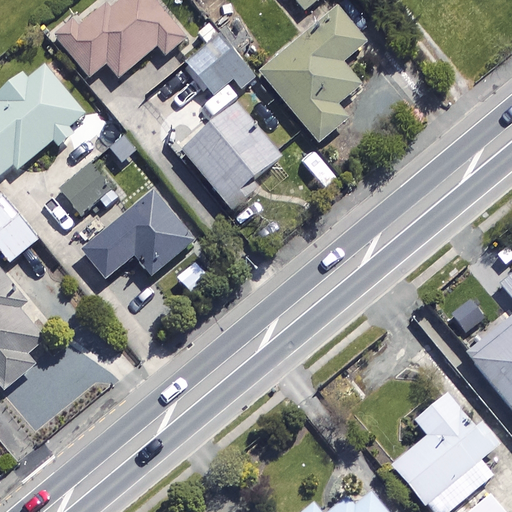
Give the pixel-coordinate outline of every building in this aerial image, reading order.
[(188,45),(153,0),(125,0),(64,48),(91,83),(110,69),(120,83),(159,53),(166,62),(188,45)] [(323,0),(295,0),(309,14),(323,0)] [(362,9),(355,0),(332,0),(347,20),(362,9)] [(368,50),(340,13),(261,76),(318,147),(349,122),(340,111),(363,92),(345,68),(368,50)] [(256,82),(226,43),(191,69),(214,101),(237,84),(243,92),(256,82)] [(86,119),(42,67),(0,102),(0,104),(3,108),(0,111),(0,187),(2,189),(86,119)] [(284,165),(242,113),(187,159),(230,210),(284,165)] [(111,196),(93,172),(63,194),(81,218),(111,196)] [(196,247),(154,198),(85,257),(109,286),(138,261),(155,281),(196,247)] [(18,227),(0,204),(0,252),(12,268),(40,245),(22,223),(18,227)] [(212,284),(202,271),(176,290),(185,303),(212,284)] [(51,344),(0,283),(0,384),(9,395),(39,370),(31,361),(51,344)] [(511,323),(469,358),(511,412),(511,323)] [(475,431),(449,401),(418,427),(430,442),(395,471),(427,510),(443,496),(456,511),(492,482),(480,468),(500,451),(480,426),(475,431)] [(503,511),(493,499),(476,511),(503,511)] [(382,511),(373,500),(358,511),(357,511),(350,503),(338,511),(318,511),(317,509),(313,511),(382,511)]
